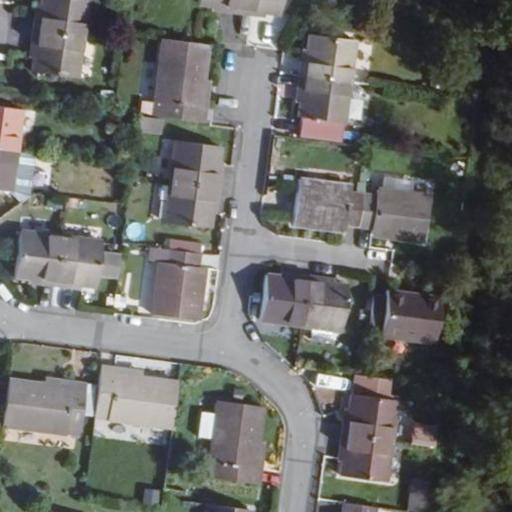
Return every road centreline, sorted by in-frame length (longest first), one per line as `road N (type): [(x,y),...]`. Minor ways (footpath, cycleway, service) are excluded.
road 1 (residential): [(229,347),(1,316)]
road 2 (residential): [(294,511),(300,410),(255,361),(229,347)]
road 3 (residential): [(242,245),(255,128),(246,68)]
road 4 (residential): [(380,265),(242,245)]
